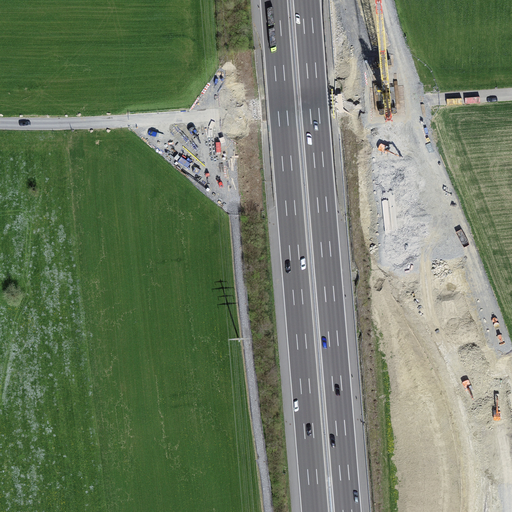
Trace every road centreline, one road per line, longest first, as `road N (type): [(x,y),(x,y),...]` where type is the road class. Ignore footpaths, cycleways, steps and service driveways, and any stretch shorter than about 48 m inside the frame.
road 1 (primary): [(360,0),(416,237),(492,414),(504,511)]
road 2 (motorway): [(348,511),(307,0)]
road 3 (motorway): [(274,0),(315,511)]
road 4 (residential): [(234,114),(0,122)]
road 5 (unknown): [(423,100),(234,114)]
